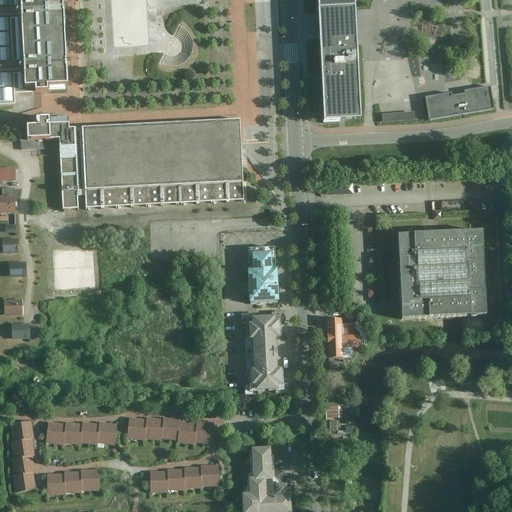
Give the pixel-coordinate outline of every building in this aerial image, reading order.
[(45,93),(65,93),(59,0),(0,0),(0,106),(13,106),(14,93),(33,93),(33,99),(45,98),(45,93)] [(355,0),(317,0),(318,13),(319,25),(320,39),(322,74),(324,123),(361,121),(355,0)] [(423,97),(427,120),(494,109),(490,85),(467,89),(423,97)] [(62,212),(244,205),(243,169),(242,125),(69,132),(69,127),(49,128),(49,125),(33,125),(33,130),(20,130),(21,153),(47,152),(49,152),(49,145),(59,144),(62,212)] [(0,181),(15,181),(15,170),(0,170),(0,181)] [(353,181),(326,181),(326,196),(353,195),(353,181)] [(0,210),(13,211),(14,198),(0,197),(0,210)] [(480,229),(396,232),(398,316),(483,313),(480,229)] [(1,251),(18,250),(18,241),(1,241),(1,251)] [(247,267),(247,278),(277,277),(276,265),(275,266),(274,245),(247,246),(248,267),(247,267)] [(10,276),(26,275),(26,265),(9,266),(10,276)] [(278,300),(277,277),(247,278),(248,302),(278,300)] [(5,317),(23,316),(22,302),(4,303),(5,317)] [(279,313),(245,315),(246,337),(252,337),(253,367),(250,367),(250,380),(248,380),(249,387),(283,385),(282,368),(281,369),(281,366),(277,366),(275,335),(279,335),(279,313)] [(341,320),(327,319),(328,368),(343,368),(342,348),(360,347),(360,334),(342,334),(341,320)] [(29,337),(29,326),(23,326),(12,326),(12,337),(29,337)] [(346,401),(329,401),(329,418),(346,418),(346,401)] [(145,441),(147,422),(130,420),(128,441),(145,443),(145,441)] [(162,441),(164,422),(147,420),(147,422),(145,441),(161,443),(162,441)] [(178,443),(180,424),(180,422),(164,420),(164,422),(162,441),(178,443)] [(14,444),(33,441),(34,441),(32,423),(11,426),(14,444)] [(195,444),(197,426),(180,424),(178,443),(178,445),(195,447),(195,444)] [(212,446),(214,426),(198,424),(197,426),(195,444),(212,446)] [(64,445),(66,427),(49,425),(47,445),(64,447),(64,445)] [(81,445),(83,427),(66,425),(66,427),(64,445),(81,447),(81,445)] [(98,445),(100,427),(83,425),(83,427),(81,445),(98,447),(98,445)] [(115,447),(117,427),(100,425),(100,427),(98,445),(115,447)] [(14,461),(33,458),(35,458),(33,441),(14,444),(12,444),(14,461)] [(242,511),(290,511),(290,494),(286,495),(286,483),(282,483),(271,475),(270,447),(250,448),(252,478),(248,478),(249,493),(241,493),(242,511)] [(15,478),(34,475),(36,475),(33,458),(14,461),(13,461),(15,478)] [(219,488),(219,468),(202,468),(202,470),(202,488),(219,488)] [(202,488),(202,470),(185,470),(185,472),(185,490),(202,490),(202,488)] [(99,472),(82,472),(82,474),(82,493),(99,492),(99,472)] [(185,490),(185,472),(168,472),(168,474),(168,492),(185,492),(185,490)] [(82,493),(82,474),(65,474),(65,476),(65,494),(82,494),(82,493)] [(168,492),(168,474),(151,474),(151,495),(168,494),(168,492)] [(16,494),(36,491),(34,475),(15,478),(14,478),(16,494)] [(65,494),(65,476),(48,477),(48,497),(65,497),(65,494)]
